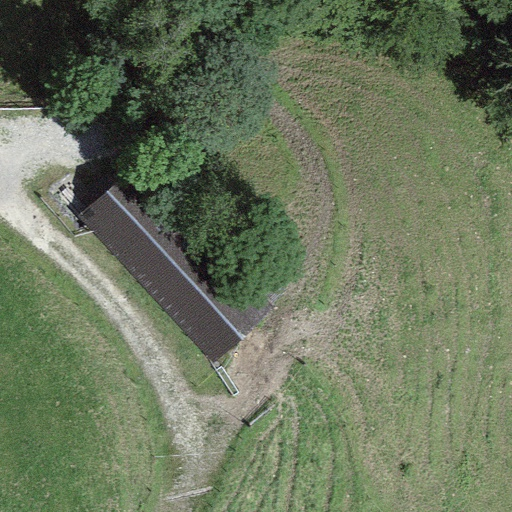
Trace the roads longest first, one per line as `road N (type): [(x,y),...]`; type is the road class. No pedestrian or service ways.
road 1 (track): [(196,451),(240,399),(305,275),(317,191),(299,141),(160,0)]
road 2 (track): [(0,195),(147,334),(196,451)]
